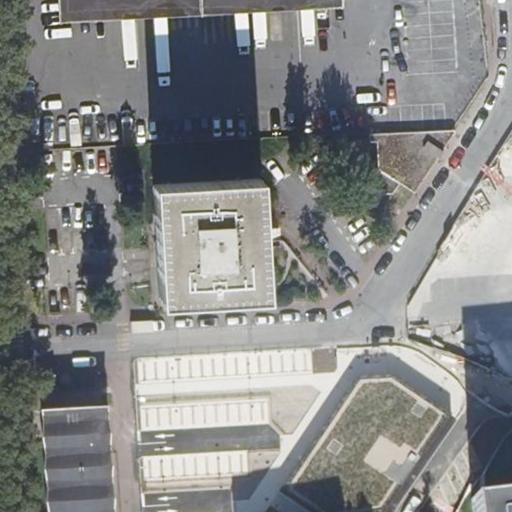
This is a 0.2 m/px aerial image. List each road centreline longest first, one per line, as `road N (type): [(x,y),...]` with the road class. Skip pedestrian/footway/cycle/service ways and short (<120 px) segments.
road 1 (residential): [(511,92),(352,328),(121,341)]
road 2 (residential): [(130,511),(121,341)]
road 3 (unknown): [(374,299),(511,315)]
road 4 (residential): [(121,341),(0,348)]
